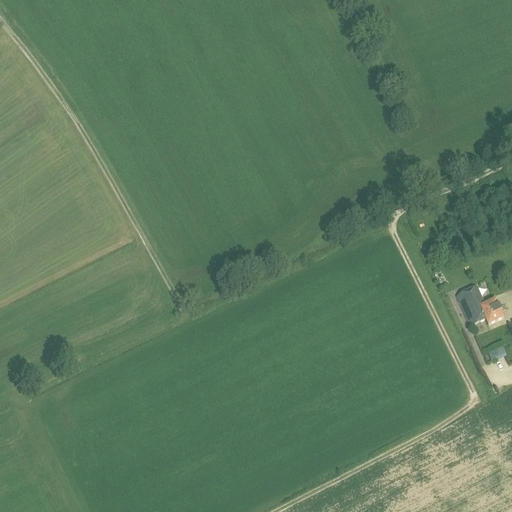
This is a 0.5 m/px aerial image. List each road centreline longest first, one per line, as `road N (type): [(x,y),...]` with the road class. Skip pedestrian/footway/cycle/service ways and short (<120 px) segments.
road 1 (track): [(511,159),(396,214),(392,226),(472,400),(431,431),(275,511)]
road 2 (track): [(186,317),(80,127),(0,20)]
